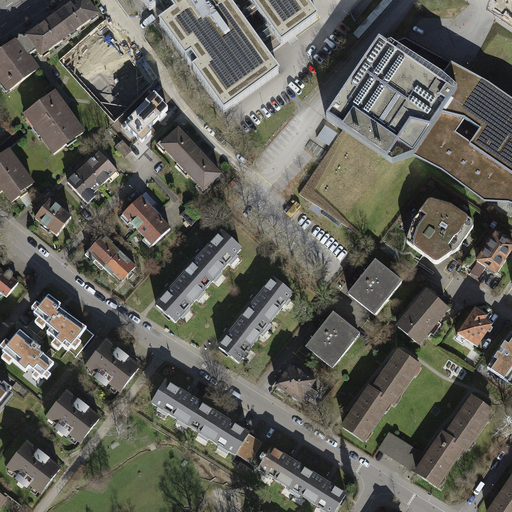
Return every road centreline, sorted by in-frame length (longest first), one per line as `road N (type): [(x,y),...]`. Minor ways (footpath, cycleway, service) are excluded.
road 1 (residential): [(53,267),(165,348),(378,479)]
road 2 (residential): [(104,0),(183,109),(232,157)]
